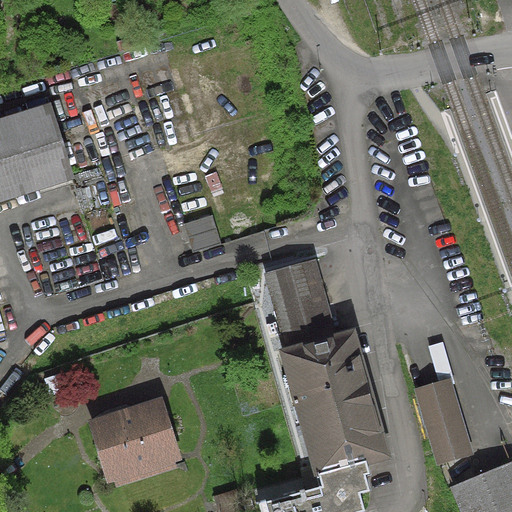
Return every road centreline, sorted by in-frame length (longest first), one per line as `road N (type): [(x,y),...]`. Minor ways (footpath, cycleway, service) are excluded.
road 1 (residential): [(357,71),(352,100),(378,316),(406,466),(397,511)]
road 2 (tertiary): [(511,49),(406,76),(357,71)]
